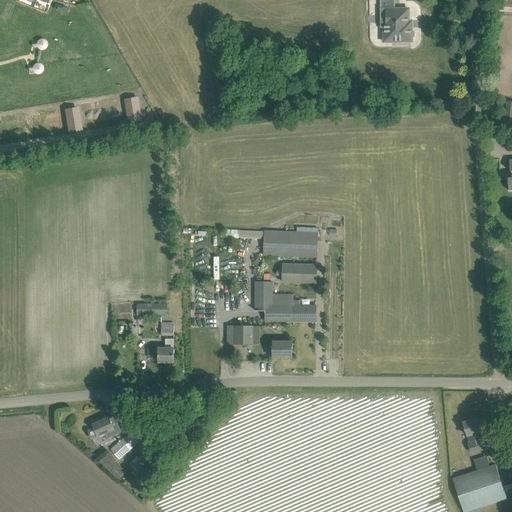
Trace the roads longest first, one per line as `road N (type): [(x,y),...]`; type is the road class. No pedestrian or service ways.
road 1 (unclassified): [(0,405),(229,382),(511,383)]
road 2 (track): [(511,428),(496,383),(477,81),(488,0)]
